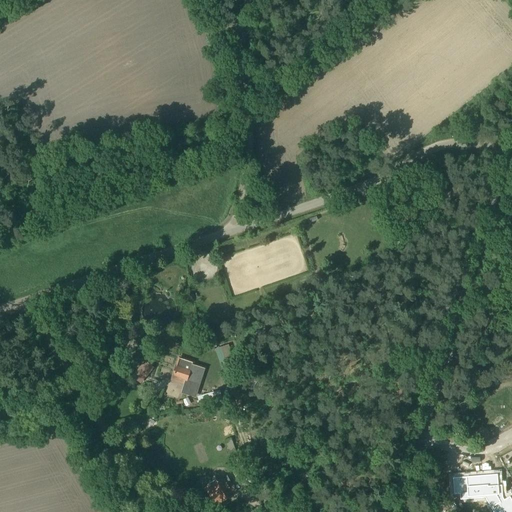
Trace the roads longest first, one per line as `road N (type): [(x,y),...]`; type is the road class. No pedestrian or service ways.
road 1 (unclassified): [(0,307),(354,189),(443,141),(511,147)]
road 2 (tertiary): [(419,436),(511,148)]
road 3 (track): [(147,511),(29,299)]
road 4 (track): [(234,229),(250,136),(240,44),(252,0)]
